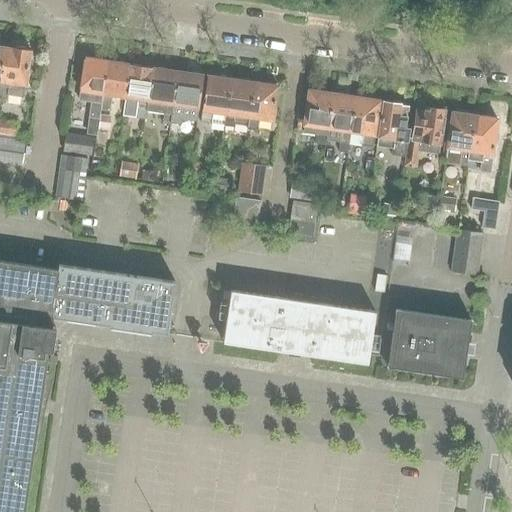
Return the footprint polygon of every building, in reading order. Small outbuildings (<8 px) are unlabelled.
[(0,77),(0,98),(6,99),(7,95),(23,97),(25,82),(27,80),(28,75),(27,72),(30,50),(27,50),(24,47),(19,47),(16,48),(12,48),(12,49),(4,48),(0,77)] [(88,59),(84,58),(78,99),(92,101),(90,117),(98,118),(100,110),(107,62),(97,60),(96,58),(91,57),(88,59)] [(118,63),(107,62),(100,110),(109,111),(112,97),(124,99),(129,65),(126,65),(125,63),(120,62),(118,63)] [(124,99),(137,101),(135,115),(145,117),(145,111),(147,102),(152,69),(152,68),(129,64),(129,65),(124,99)] [(147,102),(145,111),(163,114),(162,121),(169,122),(170,122),(178,72),(165,71),(163,68),(158,68),(156,69),(152,69),(147,102)] [(178,72),(170,122),(178,123),(178,119),(194,122),(195,122),(196,122),(198,110),(202,86),(203,76),(199,75),(198,73),(192,73),(190,74),(178,72)] [(201,112),(199,122),(211,124),(223,126),(224,126),(230,80),(228,80),(226,76),(220,76),(218,78),(207,77),(206,87),(202,112),(201,112)] [(230,80),(224,126),(234,127),(234,124),(247,126),(246,129),(247,129),(253,83),(251,83),(249,80),(243,79),(241,81),(230,80)] [(253,83),(247,129),(257,130),(258,120),(272,122),(277,87),(276,87),(277,84),(264,82),(264,85),(253,83)] [(309,91),(308,101),(303,132),(316,134),(315,138),(314,144),(325,146),(326,140),(327,130),(333,95),(322,93),(321,90),(315,89),(313,92),(309,91)] [(336,95),(333,95),(327,130),(339,132),(338,142),(348,144),(350,133),(356,98),(345,96),(344,93),(338,92),(336,95)] [(358,98),(356,98),(350,133),(362,135),(361,145),(372,147),(378,111),(379,101),(372,100),(372,98),(358,95),(358,98)] [(383,102),(376,146),(391,149),(390,155),(404,157),(403,166),(404,166),(408,138),(410,128),(405,127),(408,108),(400,106),(400,105),(397,104),(396,101),(388,100),(386,102),(383,102)] [(440,143),(444,118),(445,108),(435,106),(434,110),(425,109),(425,112),(417,111),(415,121),(412,139),(408,138),(404,166),(416,168),(419,151),(438,154),(440,143)] [(442,154),(445,154),(444,163),(459,166),(460,164),(467,165),(468,160),(471,135),(474,135),(477,116),(466,114),(464,112),(458,111),(456,113),(452,112),(448,138),(444,138),(442,154)] [(109,117),(100,115),(98,127),(107,129),(109,117)] [(471,135),(468,160),(480,162),(479,171),(489,172),(493,147),(494,147),(497,131),(495,131),(497,119),(477,116),(474,135),(471,135)] [(16,123),(0,120),(0,133),(15,135),(16,123)] [(64,150),(64,151),(91,155),(93,138),(67,134),(64,150)] [(0,162),(8,164),(11,139),(0,137),(0,162)] [(25,143),(26,141),(11,139),(8,164),(22,166),(25,143)] [(63,156),(61,169),(85,173),(87,159),(63,156)] [(137,164),(121,161),(119,176),(135,179),(137,164)] [(263,180),(265,166),(242,162),(240,176),(263,180)] [(85,173),(61,169),(59,183),(83,187),(85,174),(85,173)] [(156,172),(144,170),(143,179),(154,181),(156,172)] [(178,186),(186,187),(188,171),(180,170),(178,186)] [(240,176),(238,190),(261,193),(263,180),(240,176)] [(229,193),(231,180),(216,178),(214,191),(229,193)] [(295,179),(292,179),(289,197),(313,201),(316,183),(295,179)] [(83,187),(59,183),(57,197),(81,200),(83,187)] [(356,214),(364,215),(366,196),(359,195),(356,214)] [(456,199),(440,196),(438,210),(454,213),(456,199)] [(233,211),(258,215),(260,201),(235,197),(233,211)] [(495,230),(499,202),(472,198),(470,210),(484,212),(481,228),(495,230)] [(230,202),(212,200),(210,220),(227,223),(230,202)] [(393,214),(394,205),(384,203),(383,213),(393,214)] [(316,209),(292,206),(290,220),(314,223),(316,209)] [(258,215),(233,211),(231,224),(256,228),(258,215)] [(288,234),(312,237),(314,223),(290,220),(288,234)] [(457,229),(455,244),(480,248),(482,234),(457,229)] [(396,244),(393,263),(408,265),(411,245),(396,244)] [(480,248),(455,244),(453,257),(478,261),(480,248)] [(478,261),(453,257),(451,271),(476,276),(478,261)] [(51,327),(53,318),(108,326),(108,328),(153,334),(153,332),(167,335),(175,282),(58,265),(58,270),(0,261),(0,511),(24,511),(48,355),(44,355),(45,350),(52,351),(56,328),(51,327)] [(229,301),(230,292),(224,291),(222,300),(229,301)] [(375,312),(231,291),(223,343),(367,364),(375,312)] [(387,367),(462,378),(471,320),(396,309),(387,367)]
